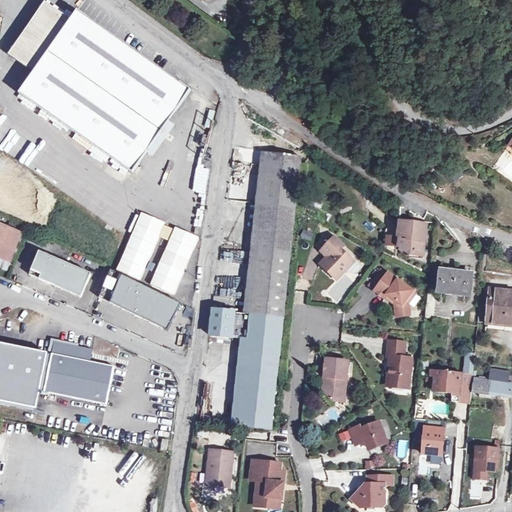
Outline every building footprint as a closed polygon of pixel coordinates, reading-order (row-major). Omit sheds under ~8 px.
[(38,77),(74,25),(48,7),(12,59),(38,77)] [(38,77),(23,99),(137,177),(195,94),(80,15),(74,25),(38,77)] [(251,319),(285,323),(301,158),(269,154),(251,319)] [(454,184),(459,180),(453,173),(448,178),(454,184)] [(116,270),(141,280),(164,221),(139,211),(116,270)] [(172,226),(150,287),(175,295),(197,235),(172,226)] [(420,258),(428,259),(432,230),(414,228),(414,229),(404,228),(403,242),(404,242),(403,252),(414,261),(420,261),(420,258)] [(0,243),(0,260),(11,266),(22,238),(1,229),(0,230),(0,243)] [(311,241),(313,233),(303,230),(301,238),(311,241)] [(403,242),(392,241),(391,251),(403,252),(404,242),(403,242)] [(337,242),(325,256),(331,261),(323,270),(340,285),(348,276),(346,273),(350,269),(348,267),(352,262),(342,253),(345,249),(337,242)] [(93,279),(42,257),(32,280),(52,288),(55,281),(61,284),(58,291),(84,302),(93,279)] [(11,266),(0,260),(0,270),(8,274),(11,266)] [(350,269),(346,273),(348,276),(357,266),(352,262),(348,267),(350,269)] [(444,272),(442,285),(474,289),(475,276),(444,272)] [(371,290),(377,296),(390,280),(383,274),(371,290)] [(183,308),(114,276),(101,303),(172,335),(183,308)] [(391,278),(390,280),(377,296),(376,297),(386,304),(387,302),(389,299),(398,306),(395,308),(396,321),(411,320),(409,302),(414,295),(391,278)] [(55,281),(52,288),(58,291),(61,284),(55,281)] [(298,292),(296,303),(304,304),(307,294),(298,292)] [(493,325),(511,326),(511,294),(495,293),(493,325)] [(389,299),(387,302),(395,308),(398,306),(389,299)] [(285,323),(251,319),(236,317),(235,314),(216,311),(212,341),(251,345),(241,431),(274,436),(285,323)] [(114,368),(89,362),(92,351),(54,343),(52,355),(44,392),(106,405),(114,368)] [(44,392),(52,355),(0,344),(0,402),(40,410),(44,392)] [(390,344),(389,351),(406,353),(407,346),(390,344)] [(405,361),(406,353),(389,351),(389,359),(391,360),(389,376),(392,377),(391,390),(410,393),(413,362),(405,361)] [(209,354),(207,360),(217,363),(219,357),(209,354)] [(331,404),(337,404),(340,401),(346,401),(349,365),(327,363),(325,380),(328,380),(325,394),(331,404)] [(450,375),(434,373),(434,379),(439,379),(438,387),(450,389),(449,396),(456,397),(456,399),(463,400),(462,406),(474,407),(476,384),(476,379),(450,375)] [(511,385),(479,382),(478,395),(511,398),(511,385)] [(450,389),(438,387),(437,395),(449,396),(450,389)] [(435,413),(448,415),(449,406),(436,404),(435,413)] [(424,458),(443,460),(446,425),(428,423),(424,458)] [(360,429),(351,433),(357,450),(366,446),(369,452),(388,445),(380,425),(362,432),(360,429)] [(162,439),(160,450),(167,451),(169,440),(162,439)] [(213,454),(210,475),(214,475),(212,490),(233,493),(237,457),(213,454)] [(502,455),(479,454),(477,477),(487,477),(500,478),(502,455)] [(365,470),(377,468),(376,460),(364,461),(365,470)] [(251,484),(260,484),(262,465),(253,464),(251,484)] [(273,500),(283,501),(285,501),(288,475),(283,475),(283,468),(262,465),(260,484),(257,509),(271,511),(273,500)] [(487,477),(477,477),(477,485),(487,486),(487,477)] [(387,488),(390,488),(390,480),(368,480),(368,488),(366,489),(365,495),(360,495),(353,503),(361,511),(370,511),(371,509),(376,509),(379,511),(383,511),(387,508),(387,488)] [(277,511),(281,511),(283,501),(273,500),(271,511),(277,511)]
